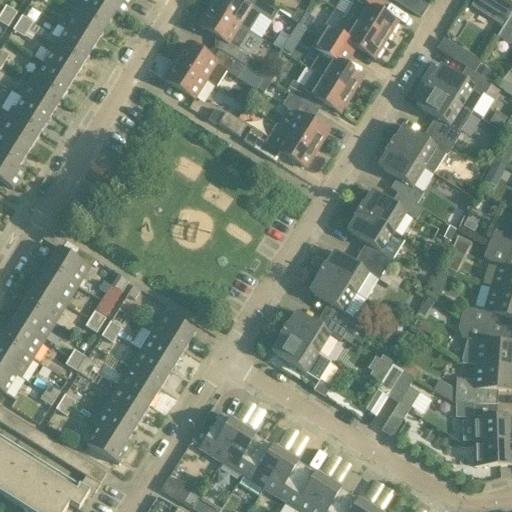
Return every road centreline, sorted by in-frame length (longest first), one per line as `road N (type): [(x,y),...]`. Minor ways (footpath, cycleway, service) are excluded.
road 1 (residential): [(224,356),(454,0)]
road 2 (residential): [(224,356),(431,490),(463,501),(511,496)]
road 3 (residential): [(0,272),(172,0)]
road 4 (residential): [(121,511),(224,356)]
